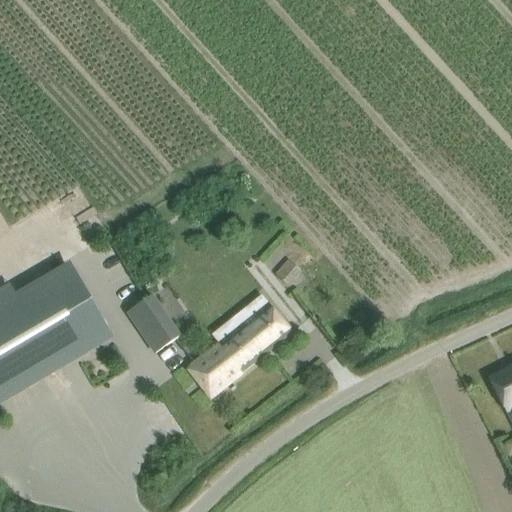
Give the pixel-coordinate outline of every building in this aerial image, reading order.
[(195,252),(123,131),(55,172),(128,293),(195,252)] [(275,275),(288,286),(301,272),(288,260),(275,275)] [(17,295),(0,304),(0,407),(74,364),(112,341),(68,265),(30,287),(17,295)] [(193,365),(216,394),(293,333),(270,304),(193,365)] [(155,333),(144,340),(154,354),(165,347),(155,333)] [(124,350),(84,377),(119,426),(158,398),(124,350)] [(511,366),(490,378),(499,396),(511,422),(511,366)]
